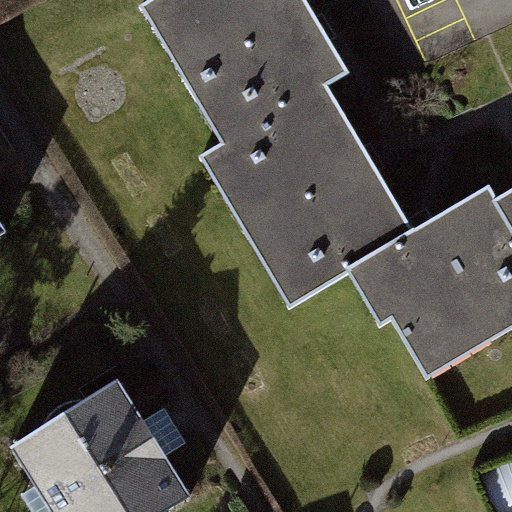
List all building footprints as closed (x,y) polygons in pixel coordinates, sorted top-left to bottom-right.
[(314,0),(157,0),(148,6),(234,151),(337,90),(360,76),(314,0)] [(337,90),(234,151),(211,165),(297,310),(359,273),(424,235),(337,90)] [(424,235),(359,273),(396,335),(409,327),(443,383),(511,341),(511,213),(505,202),(499,191),(424,235)] [(0,212),(0,246),(15,237),(0,212)] [(124,384),(19,450),(58,511),(186,511),(200,504),(124,384)] [(511,507),(511,457),(498,463),(511,507)]
